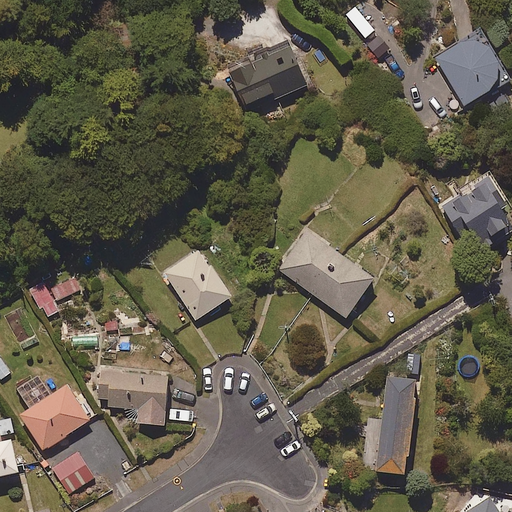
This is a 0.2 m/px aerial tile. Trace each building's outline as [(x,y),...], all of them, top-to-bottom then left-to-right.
[(508,82),(479,32),(435,59),(464,108),(508,82)] [(306,88),(288,48),(226,77),(241,111),(275,96),(277,101),(306,88)] [(511,229),(511,212),(489,174),(438,205),(463,244),(476,236),(482,247),(511,229)] [(311,228),(281,269),(349,318),(379,277),(311,228)] [(231,299),(198,250),(161,274),(195,323),(231,299)] [(81,289),(74,275),(52,286),(59,301),(81,289)] [(61,311),(46,282),(31,290),(46,319),(61,311)] [(12,373),(0,354),(0,376),(2,380),(12,373)] [(124,370),(105,368),(102,398),(114,400),(113,407),(140,410),(139,424),(168,427),(173,379),(124,373),(124,370)] [(417,383),(386,379),(379,437),(366,435),(361,473),(405,478),(417,383)] [(94,421),(70,385),(23,417),(47,452),(94,421)] [(0,479),(25,474),(17,441),(0,444),(0,479)] [(96,478),(80,452),(54,468),(70,494),(96,478)]
